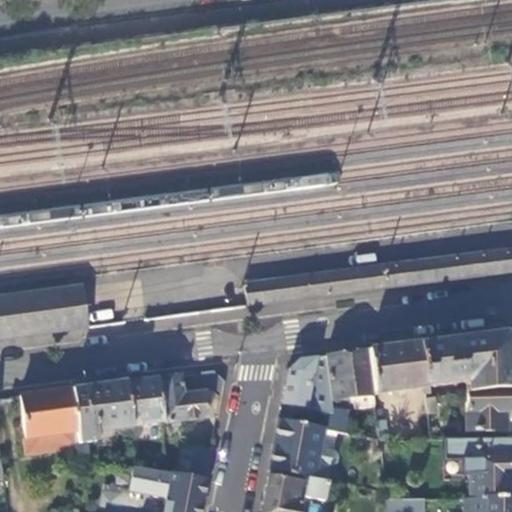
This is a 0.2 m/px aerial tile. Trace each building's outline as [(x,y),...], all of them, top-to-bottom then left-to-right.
[(245,306),(508,272),(511,271),(511,246),(243,282),(245,306)] [(0,338),(89,327),(84,287),(0,298),(0,338)] [(453,340),(416,345),(422,387),(423,393),(430,392),(429,385),(462,380),(464,384),(464,393),(509,390),(508,340),(501,334),(453,340)] [(422,387),(416,345),(390,348),(365,352),(371,394),(422,387)] [(371,394),(365,352),(347,354),(325,357),(329,400),(371,396),(371,394)] [(279,404),(329,413),(330,408),(329,400),(325,357),(298,360),(285,371),(281,393),(279,404)] [(212,371),(200,372),(201,378),(208,378),(220,394),(223,381),(212,371)] [(181,396),(179,375),(166,377),(154,378),(160,423),(207,416),(204,390),(202,390),(202,393),(181,396)] [(160,423),(154,378),(135,381),(122,383),(128,427),(160,423)] [(128,427),(122,383),(87,387),(67,390),(73,441),(92,439),(91,433),(128,427)] [(73,441),(67,390),(46,393),(17,397),(25,454),(74,448),(73,441)] [(509,404),(509,390),(464,393),(463,432),(504,432),(504,413),(509,413),(509,404)] [(434,413),(432,397),(424,398),(426,414),(434,413)] [(325,430),(346,433),(346,411),(330,408),(329,413),(325,430)] [(321,429),(276,421),(272,440),(266,470),(327,481),(330,464),(315,462),(317,449),(321,429)] [(440,440),(440,480),(461,479),(460,475),(466,475),(466,499),(510,499),(510,471),(510,439),(440,440)] [(203,480),(209,449),(194,446),(188,477),(203,480)] [(332,452),(317,449),(315,462),(330,464),(334,462),(335,456),(332,452)] [(327,481),(266,470),(261,497),(257,511),(293,511),(295,507),(296,507),(300,491),(325,496),(327,481)] [(197,511),(198,506),(203,480),(188,477),(165,472),(161,493),(166,494),(164,506),(173,508),(172,511),(197,511)] [(422,511),(422,499),(385,499),(383,511),(422,511)] [(510,511),(510,499),(466,499),(464,499),(464,511),(510,511)]
